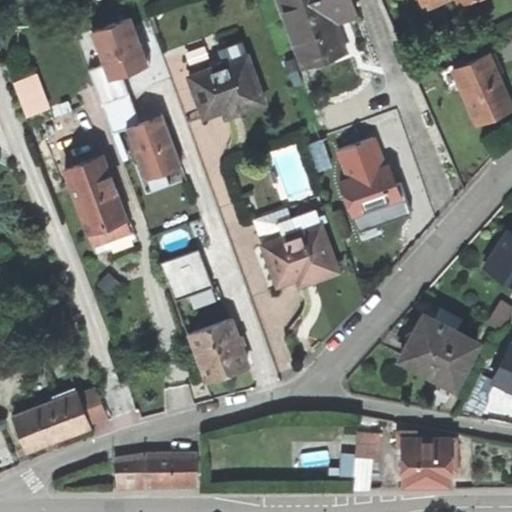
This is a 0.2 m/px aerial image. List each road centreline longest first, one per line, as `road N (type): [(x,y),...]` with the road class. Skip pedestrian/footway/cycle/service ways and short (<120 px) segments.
road 1 (unknown): [(274,401),(138,0)]
road 2 (unknown): [(117,442),(38,178),(0,92)]
road 3 (residential): [(307,395),(117,442),(0,498)]
road 4 (residential): [(307,395),(511,170)]
road 5 (residential): [(511,434),(307,395)]
